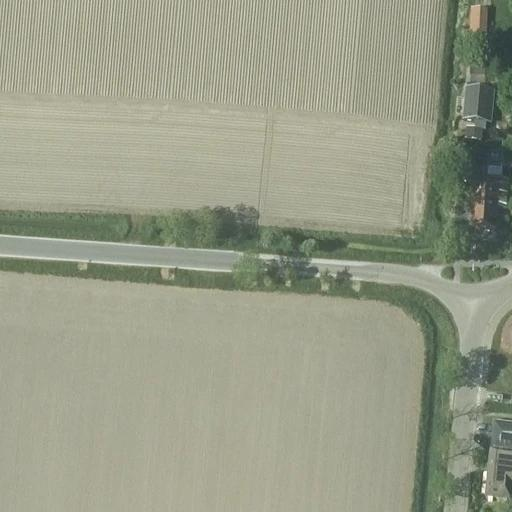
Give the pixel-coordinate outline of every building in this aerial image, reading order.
[(480,22),(471,23),(472,53),(481,53),(480,22)] [(465,91),(462,123),(491,126),(494,93),(465,91)] [(481,131),(461,129),(460,141),(480,144),(481,131)] [(501,172),(474,169),(474,173),(466,172),(466,177),(465,177),(463,202),(457,201),(454,230),(495,233),(497,209),(505,210),(508,181),(500,180),(501,172)] [(511,426),(493,425),(490,452),(489,463),(488,463),(487,476),(485,500),(511,503),(511,426)]
